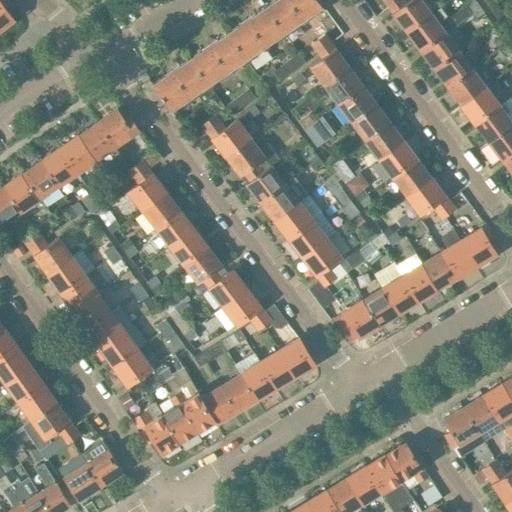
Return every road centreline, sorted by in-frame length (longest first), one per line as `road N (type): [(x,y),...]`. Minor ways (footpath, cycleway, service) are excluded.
road 1 (residential): [(356,381),(110,52)]
road 2 (residential): [(341,0),(511,237)]
road 3 (residential): [(0,264),(166,499)]
road 4 (residential): [(192,483),(356,381)]
road 5 (residential): [(382,365),(479,511)]
road 6 (residential): [(382,365),(511,293)]
